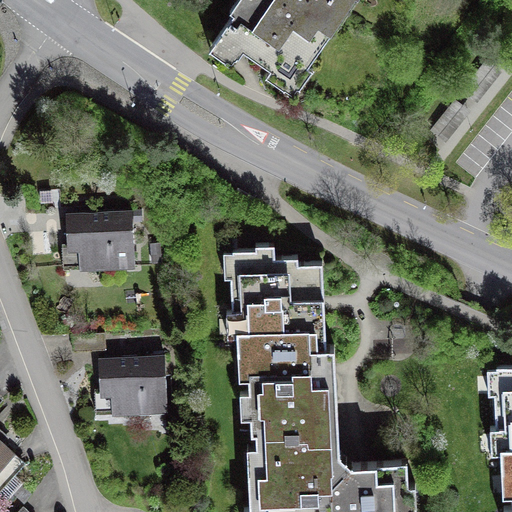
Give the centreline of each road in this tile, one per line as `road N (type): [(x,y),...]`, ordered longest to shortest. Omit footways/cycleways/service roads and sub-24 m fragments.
road 1 (tertiary): [(511,265),(263,146),(56,16)]
road 2 (residential): [(91,511),(0,261)]
